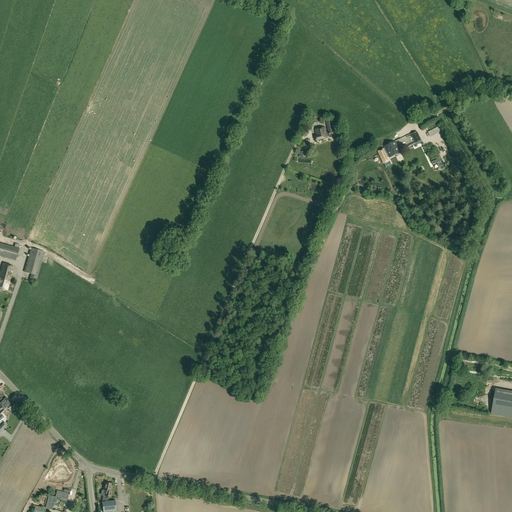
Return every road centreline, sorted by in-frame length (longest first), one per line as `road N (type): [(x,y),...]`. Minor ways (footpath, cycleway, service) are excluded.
road 1 (tertiary): [(319,511),(88,466)]
road 2 (tertiary): [(88,466),(0,375)]
